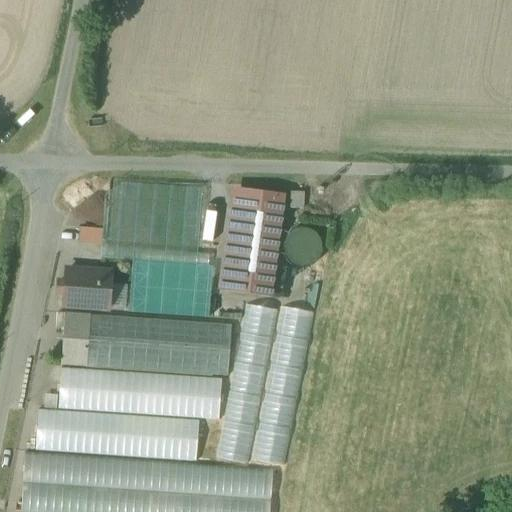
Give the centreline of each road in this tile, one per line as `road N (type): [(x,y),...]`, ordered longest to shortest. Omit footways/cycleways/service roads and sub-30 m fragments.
road 1 (unclassified): [(54,164),(511,175)]
road 2 (unclassified): [(0,438),(54,164)]
road 3 (unclassified): [(54,164),(87,0)]
